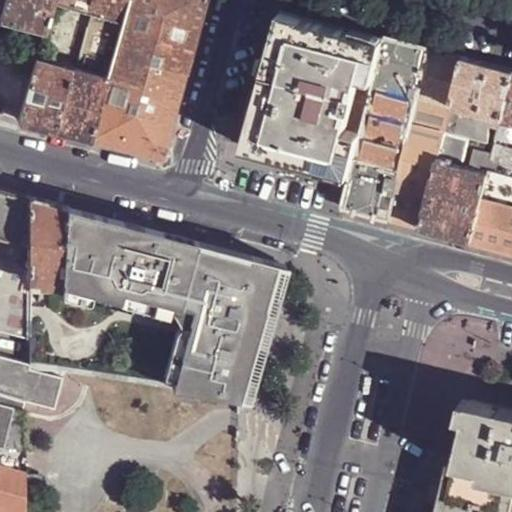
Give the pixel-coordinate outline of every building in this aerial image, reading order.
[(4,0),(4,3),(0,16),(44,27),(51,1),(51,0),(4,0)] [(51,0),(51,1),(91,13),(122,22),(128,0),(51,0)] [(107,75),(90,138),(129,149),(161,158),(185,70),(204,0),(128,0),(122,22),(110,64),(107,75)] [(319,165),(324,148),(266,133),(295,30),(367,50),(361,72),(374,76),(386,34),(364,28),(354,25),(352,29),(314,18),(283,9),(271,52),(252,121),(245,146),(286,156),(319,165)] [(91,13),(80,54),(110,64),(122,22),(91,13)] [(295,30),(266,133),(324,148),(338,152),(347,121),(361,72),(367,50),(295,30)] [(403,38),(386,33),(386,34),(374,76),(371,94),(364,125),(352,174),(351,177),(344,206),(370,213),(391,218),(418,95),(429,45),(403,38)] [(445,49),(429,45),(418,95),(451,103),(464,54),(445,49)] [(248,120),(252,121),(271,52),(267,51),(248,120)] [(511,67),(490,62),(464,54),(451,103),(462,106),(502,117),(511,74),(511,67)] [(36,56),(18,119),(55,129),(71,65),(36,56)] [(71,65),(55,129),(58,130),(90,138),(107,75),(71,65)] [(361,72),(347,121),(364,125),(371,94),(374,76),(361,72)] [(511,119),(511,74),(502,117),(509,119),(511,119)] [(451,103),(418,95),(391,218),(409,223),(421,226),(438,160),(445,131),(450,110),(451,103)] [(463,112),(462,106),(451,103),(450,110),(462,114),(463,112)] [(463,112),(462,114),(450,110),(445,131),(470,137),(486,140),(489,125),(499,127),(500,122),(502,117),(462,106),(463,112)] [(352,174),(364,125),(347,121),(338,152),(341,153),(336,170),(352,174)] [(438,160),(463,166),(470,137),(445,131),(438,160)] [(485,151),(493,153),(495,144),(488,143),(485,151)] [(503,171),(511,173),(511,147),(509,147),(503,171)] [(336,170),(341,153),(338,152),(324,148),(319,165),(336,170)] [(450,234),(471,240),(482,199),(488,173),(463,166),(438,160),(421,226),(450,234)] [(336,170),(319,165),(318,169),(351,177),(352,174),(336,170)] [(511,173),(503,171),(501,171),(494,196),(493,201),(511,206),(511,173)] [(22,263),(28,240),(29,195),(0,186),(0,331),(28,339),(29,290),(23,288),(26,270),(29,271),(29,265),(22,263)] [(66,204),(29,195),(28,240),(29,265),(29,271),(29,277),(29,287),(42,288),(42,277),(63,277),(66,204)] [(498,247),(511,251),(511,206),(493,201),(489,200),(482,199),(471,240),(498,247)] [(278,261),(66,204),(63,277),(62,288),(112,303),(114,295),(172,310),(172,308),(184,311),(181,323),(175,322),(168,346),(174,347),(163,383),(238,394),(278,261)] [(63,277),(42,277),(42,288),(62,288),(63,277)] [(60,374),(0,357),(0,391),(22,397),(52,405),(60,374)] [(0,400),(20,406),(22,397),(0,391),(0,400)] [(457,464),(511,475),(511,408),(507,407),(472,399),(457,464)] [(20,406),(0,400),(0,511),(22,511),(24,407),(20,406)] [(511,511),(511,475),(457,464),(448,500),(446,511),(445,511),(511,511)]
